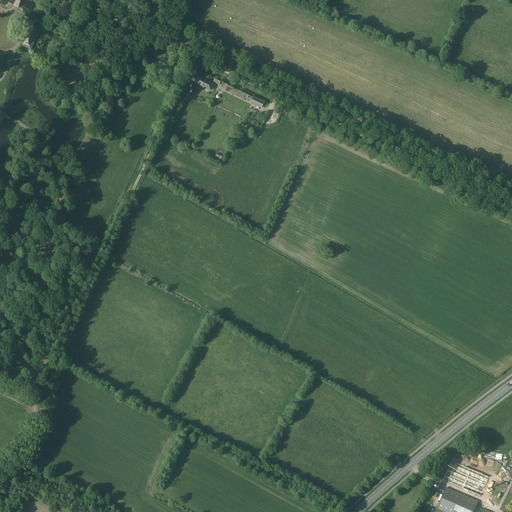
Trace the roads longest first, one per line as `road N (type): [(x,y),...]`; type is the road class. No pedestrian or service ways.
road 1 (unclassified): [(511,204),(80,0)]
road 2 (track): [(33,407),(188,69)]
road 3 (primary): [(361,511),(511,385)]
